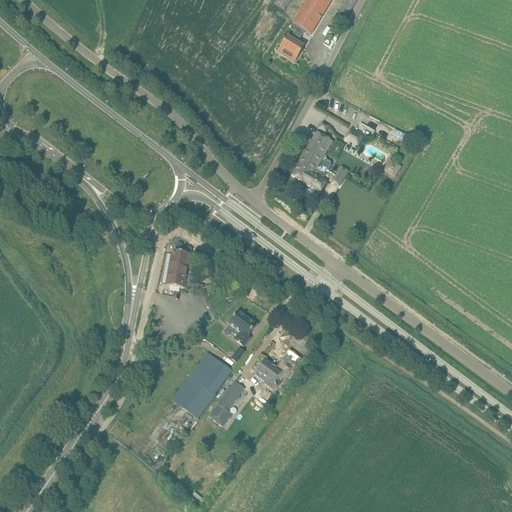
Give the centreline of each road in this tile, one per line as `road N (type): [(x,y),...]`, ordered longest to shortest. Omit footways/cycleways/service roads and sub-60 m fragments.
road 1 (unclassified): [(251,201),(187,130),(21,0)]
road 2 (secondary): [(319,285),(511,433)]
road 3 (secondary): [(511,418),(327,276)]
road 4 (unclassified): [(251,201),(295,133),(360,0)]
road 5 (unclassified): [(511,394),(338,265)]
road 6 (tertiary): [(27,511),(104,403),(127,336)]
road 7 (secondary): [(327,276),(176,162)]
road 8 (secondary): [(168,207),(202,197),(319,285)]
road 9 (tertiary): [(72,170),(122,248),(127,336)]
road 10 (secondary): [(176,162),(47,63)]
road 11 (tertiary): [(127,336),(151,238),(168,207)]
